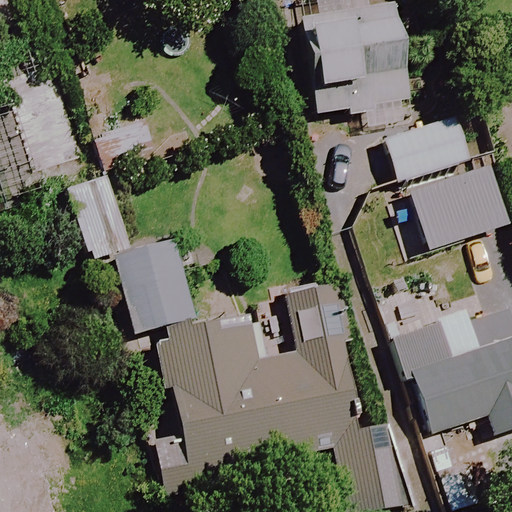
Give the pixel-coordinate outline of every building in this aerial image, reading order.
[(410,107),(396,12),(302,26),(316,120),(410,107)] [(462,169),(449,126),(378,147),(391,190),(462,169)] [(150,160),(140,129),(90,144),(99,176),(150,160)] [(122,257),(102,187),(60,199),(80,269),(122,257)] [(511,284),(485,197),(455,207),(482,293),(511,284)] [(187,326),(167,252),(108,268),(128,342),(187,326)] [(351,413),(335,350),(343,348),(329,295),(278,308),(291,358),(260,366),(250,327),(151,353),(175,444),(151,450),(165,504),(234,487),(232,479),(342,450),(334,418),(351,413)] [(461,324),(456,309),(429,317),(433,332),(385,346),(397,390),(406,387),(423,444),(480,427),(485,447),(511,439),(511,359),(499,313),(461,324)] [(0,511),(56,511),(44,479),(67,471),(45,412),(0,429),(0,511)]
